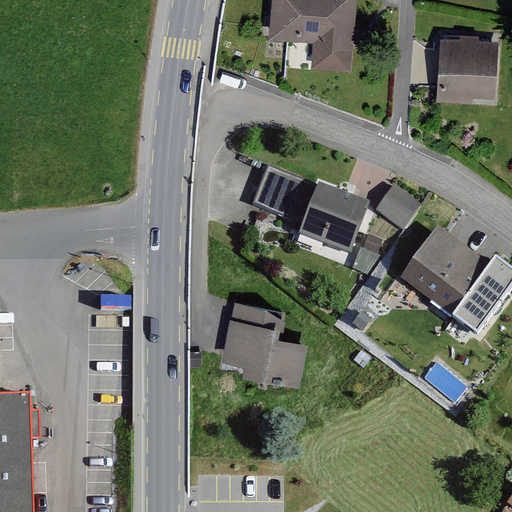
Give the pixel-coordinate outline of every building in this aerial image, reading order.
[(354,0),(275,0),(272,57),(351,61),(354,0)] [(503,28),(443,29),(444,92),(504,91),(503,28)] [(0,143),(71,131),(57,52),(0,61),(0,143)] [(366,199),(265,171),(249,230),(350,258),(366,199)] [(377,207),(405,226),(423,200),(395,181),(377,207)] [(492,264),(437,220),(397,270),(451,314),(492,264)] [(308,319),(240,302),(227,356),(294,372),(308,319)]
